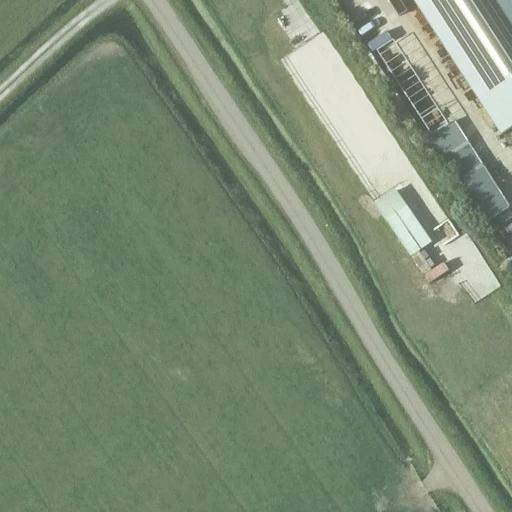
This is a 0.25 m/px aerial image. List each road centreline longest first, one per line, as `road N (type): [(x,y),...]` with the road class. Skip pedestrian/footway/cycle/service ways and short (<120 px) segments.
road 1 (unclassified): [(479,511),(311,235),(152,0)]
road 2 (track): [(0,94),(107,0)]
